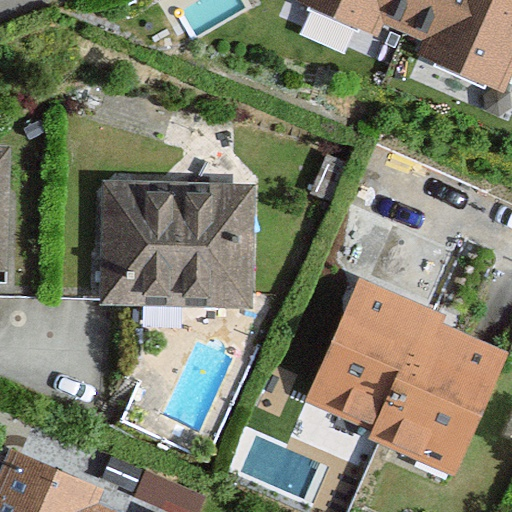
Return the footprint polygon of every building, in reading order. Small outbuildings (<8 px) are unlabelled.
[(511,0),(288,0),(378,37),(383,24),(440,47),(433,65),(508,96),(511,85),(511,0)] [(12,151),(0,150),(0,270),(9,271),(12,151)] [(258,187),(107,184),(105,304),(256,307),(258,187)] [(446,319),(361,285),(313,403),(376,428),(371,441),(460,477),(507,359),(441,333),(446,319)] [(113,489),(14,449),(0,484),(0,511),(166,511),(161,510),(159,511),(122,511),(106,505),(113,489)]
